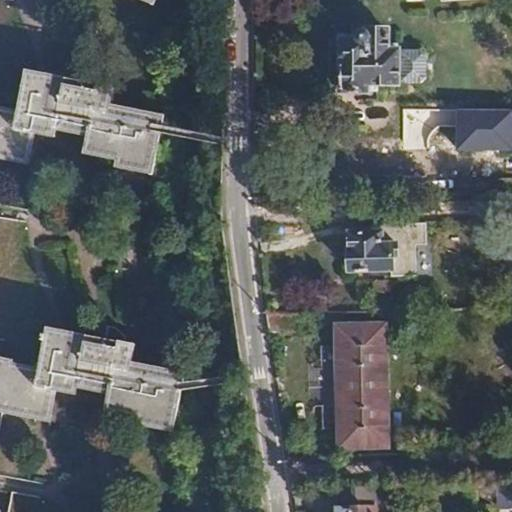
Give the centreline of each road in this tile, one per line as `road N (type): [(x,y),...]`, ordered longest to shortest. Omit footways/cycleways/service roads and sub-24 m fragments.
road 1 (residential): [(282,511),(241,224),(242,0)]
road 2 (unknown): [(241,224),(282,195),(511,187)]
